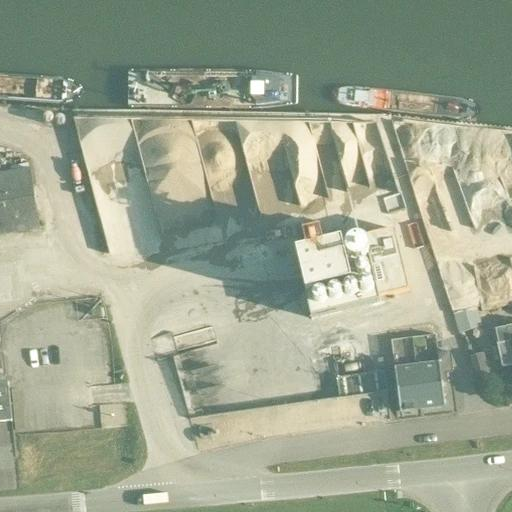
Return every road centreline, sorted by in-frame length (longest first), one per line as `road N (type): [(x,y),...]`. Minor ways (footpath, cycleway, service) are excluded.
road 1 (residential): [(172,498),(195,476),(254,458),(511,422)]
road 2 (secondary): [(172,498),(445,471)]
road 3 (secondary): [(12,511),(172,498)]
